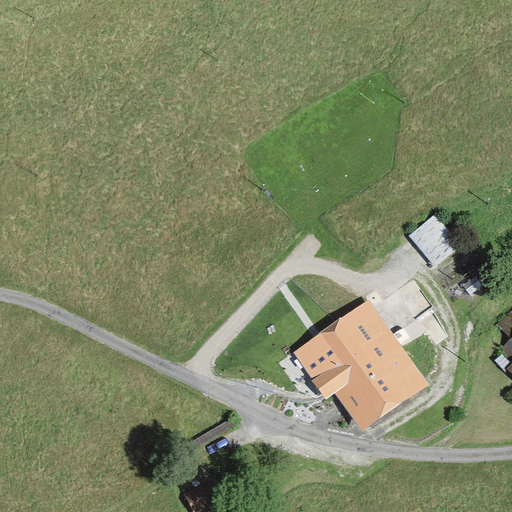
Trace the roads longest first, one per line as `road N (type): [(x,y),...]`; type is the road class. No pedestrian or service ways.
road 1 (track): [(404,270),(360,295),(244,400)]
road 2 (track): [(275,416),(125,511)]
